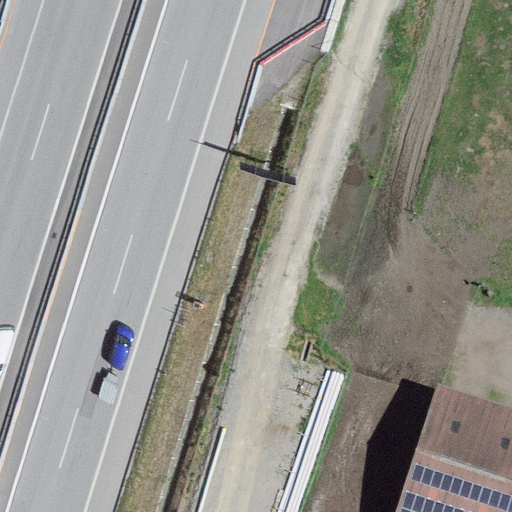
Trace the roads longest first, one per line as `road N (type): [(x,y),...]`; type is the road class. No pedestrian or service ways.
road 1 (motorway): [(46,511),(207,0)]
road 2 (track): [(353,0),(323,126),(339,190),(456,326),(511,357)]
road 3 (motorway): [(87,0),(0,277)]
